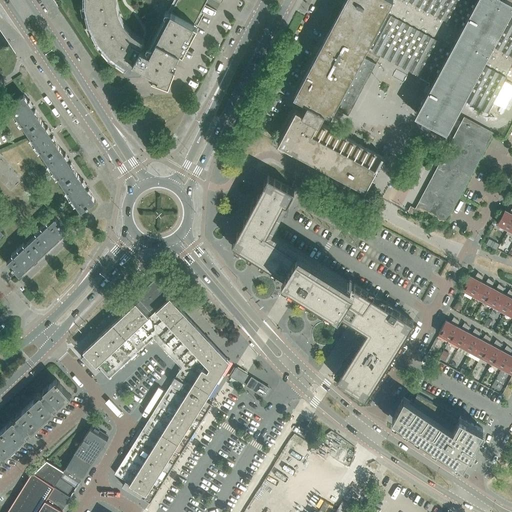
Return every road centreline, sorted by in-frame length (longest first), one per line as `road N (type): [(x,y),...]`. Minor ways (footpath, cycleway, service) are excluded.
road 1 (tertiary): [(171,241),(314,401),(362,438)]
road 2 (tertiary): [(371,424),(265,330),(185,227)]
road 3 (tertiary): [(5,0),(134,190)]
road 4 (tertiary): [(185,196),(287,0)]
road 5 (tertiary): [(149,182),(27,0)]
road 6 (tertiary): [(266,0),(171,184)]
road 7 (unknown): [(30,38),(27,69),(44,105),(84,158),(113,174)]
road 8 (tertiary): [(51,342),(142,241)]
road 9 (tertiary): [(131,232),(39,329)]
road 10 (residential): [(0,486),(97,396)]
